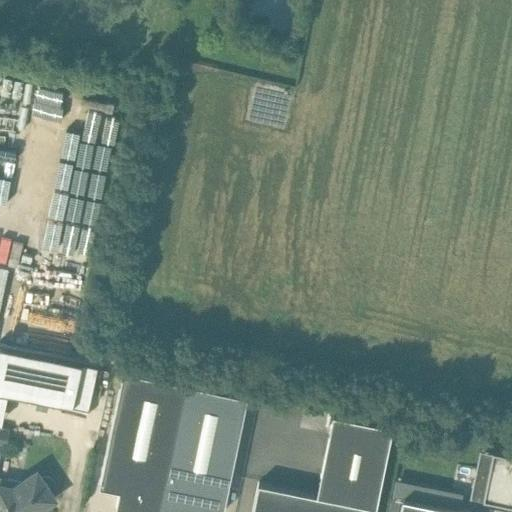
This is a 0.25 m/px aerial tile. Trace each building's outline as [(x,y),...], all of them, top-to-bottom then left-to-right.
[(125,311),(123,324),(131,325),(133,312),(125,311)] [(0,342),(0,391),(61,404),(59,413),(87,419),(98,363),(0,342)] [(123,369),(99,485),(120,489),(116,508),(134,511),(201,511),(203,507),(223,511),(248,395),(123,369)] [(375,511),(377,505),(393,425),(333,412),(317,493),(258,481),(251,511),(375,511)] [(9,427),(0,425),(0,445),(6,446),(9,427)] [(511,455),(493,452),(483,501),(511,506),(511,455)] [(50,491),(54,487),(55,483),(54,478),(50,475),(45,474),(41,476),(37,471),(21,481),(8,478),(6,485),(0,483),(0,511),(34,511),(38,510),(37,508),(54,497),(50,491)] [(479,511),(403,496),(399,511),(479,511)]
